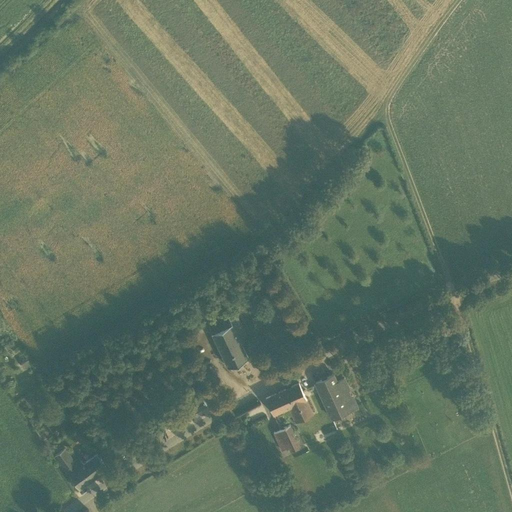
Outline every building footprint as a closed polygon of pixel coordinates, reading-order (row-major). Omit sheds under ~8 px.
[(248,357),(240,340),(247,337),(235,312),(209,324),(228,367),(248,357)] [(438,341),(449,336),(445,329),(435,334),(438,341)] [(25,370),(32,365),(28,359),(21,364),(25,370)] [(332,419),(358,408),(344,378),(337,381),(334,374),(315,382),(332,419)] [(8,389),(15,385),(12,380),(5,384),(8,389)] [(266,398),(273,414),(288,408),(295,423),(313,414),(299,383),(266,398)] [(165,409),(161,412),(160,412),(170,428),(207,405),(197,388),(196,389),(192,392),(192,391),(191,391),(190,391),(189,391),(189,392),(189,393),(189,394),(185,397),(184,396),(183,396),(182,396),(181,396),(181,397),(181,398),(181,399),(168,407),(168,406),(167,406),(166,406),(165,407),(164,408),(165,409)] [(290,451),(300,446),(290,425),(274,432),(282,450),(288,447),(290,451)] [(108,468),(97,453),(80,466),(65,448),(54,456),(68,474),(79,489),(108,468)]
